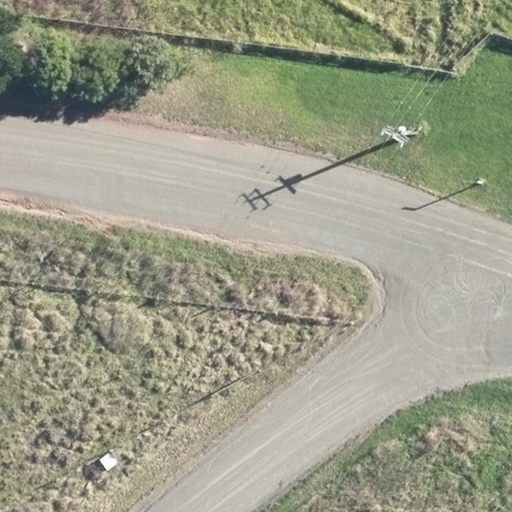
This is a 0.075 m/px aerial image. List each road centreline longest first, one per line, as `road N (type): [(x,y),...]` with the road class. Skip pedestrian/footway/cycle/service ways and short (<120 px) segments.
road 1 (residential): [(0,148),(267,189),(506,264)]
road 2 (unclassified): [(204,511),(506,264)]
